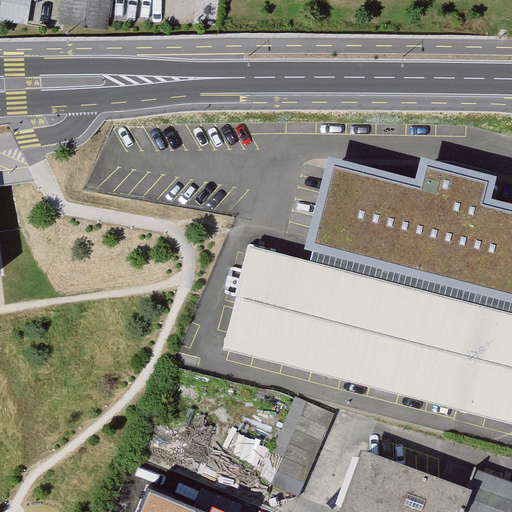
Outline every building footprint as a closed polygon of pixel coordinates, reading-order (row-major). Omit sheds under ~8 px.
[(30,0),(1,0),(0,9),(0,22),(26,27),(30,0)] [(114,0),(62,0),(60,26),(111,32),(114,0)] [(323,176),(302,256),(511,312),(511,223),(482,216),(489,191),(422,173),(414,201),(323,176)] [(511,325),(244,253),(216,352),(511,427),(511,325)] [(300,496),(335,413),(294,396),(259,478),(300,496)] [(350,449),(325,511),(452,511),(461,490),(350,449)] [(511,511),(511,482),(472,467),(457,511),(511,511)]
